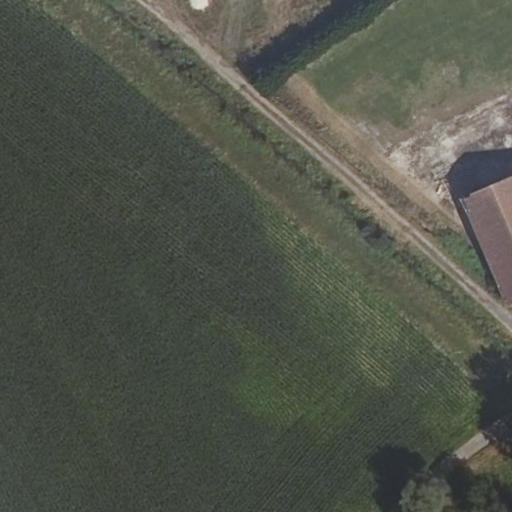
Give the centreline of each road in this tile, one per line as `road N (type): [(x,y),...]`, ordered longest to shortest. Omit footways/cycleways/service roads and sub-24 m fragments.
road 1 (track): [(127,0),(511,329)]
road 2 (track): [(511,426),(465,456),(405,511)]
